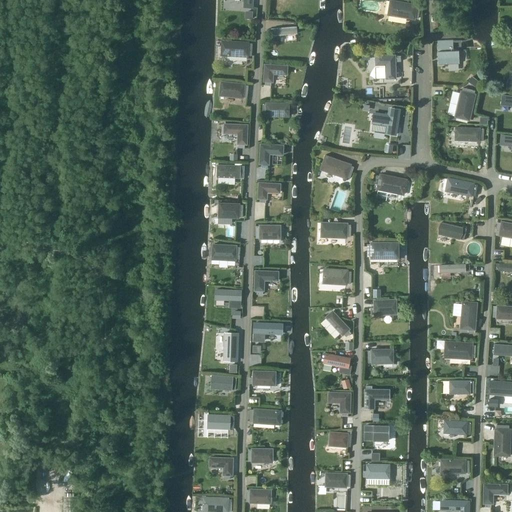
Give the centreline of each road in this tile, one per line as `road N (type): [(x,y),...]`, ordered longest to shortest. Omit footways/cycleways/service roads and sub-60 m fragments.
road 1 (residential): [(238,511),(261,0)]
road 2 (residential): [(424,163),(367,165),(357,185),(355,511)]
road 3 (track): [(94,511),(104,325),(98,276),(80,256),(0,239)]
road 4 (residential): [(475,511),(495,178)]
road 5 (residential): [(424,163),(429,0)]
